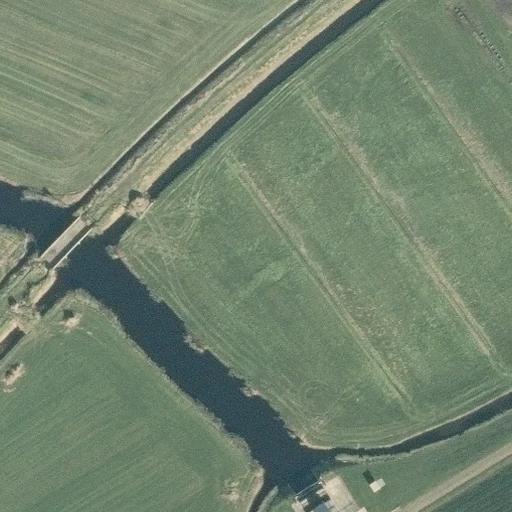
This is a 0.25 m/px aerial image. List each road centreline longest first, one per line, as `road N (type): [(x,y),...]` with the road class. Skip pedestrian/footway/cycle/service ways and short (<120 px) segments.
road 1 (track): [(85,224),(337,0)]
road 2 (track): [(85,224),(0,316)]
